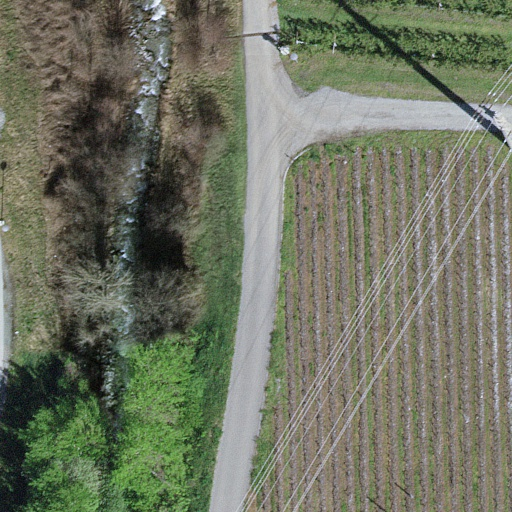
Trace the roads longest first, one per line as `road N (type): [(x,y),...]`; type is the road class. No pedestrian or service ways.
road 1 (residential): [(220,511),(264,246),(268,119),(260,0)]
road 2 (track): [(511,124),(268,119)]
